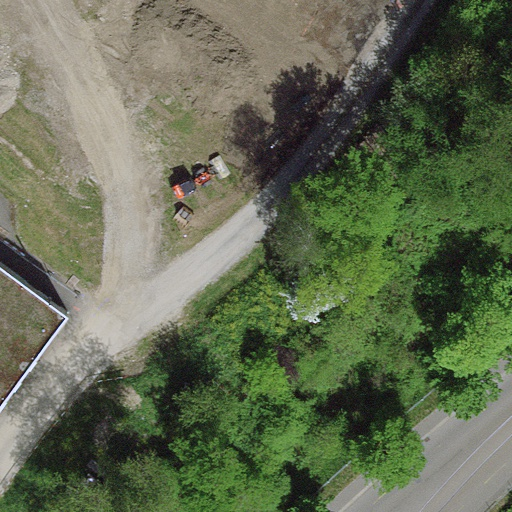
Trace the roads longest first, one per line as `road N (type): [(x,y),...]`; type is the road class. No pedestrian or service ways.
road 1 (track): [(90,342),(222,248),(277,192),(355,100),(420,0)]
road 2 (unclassified): [(387,511),(511,409)]
